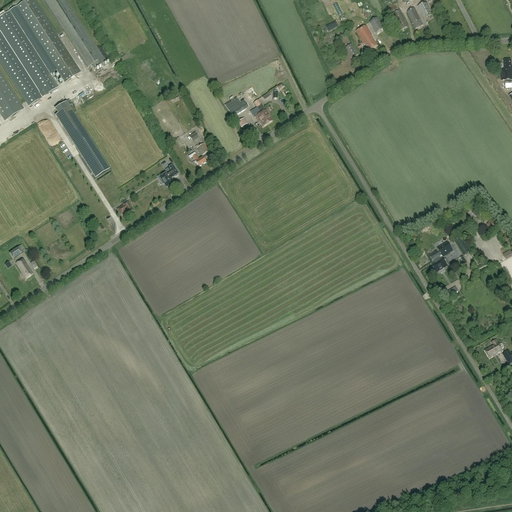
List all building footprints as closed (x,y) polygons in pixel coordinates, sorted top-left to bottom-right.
[(80,73),(33,0),(26,0),(16,7),(57,70),(65,83),(80,73)] [(65,0),(43,0),(87,68),(92,65),(95,69),(105,62),(65,0)] [(427,2),(417,7),(423,19),(433,15),(427,2)] [(57,70),(16,7),(13,9),(53,72),(57,70)] [(423,26),(414,8),(407,12),(413,24),(413,25),(415,30),(423,26)] [(53,72),(13,9),(10,12),(50,75),(53,72)] [(392,14),(398,26),(395,27),(397,32),(408,27),(400,10),(392,14)] [(40,93),(0,31),(0,61),(29,106),(58,87),(50,75),(10,12),(0,17),(0,26),(42,92),(40,93)] [(377,17),(369,22),(376,34),(384,29),(377,17)] [(338,27),(336,22),(326,27),(328,32),(338,27)] [(42,92),(0,26),(0,31),(40,93),(42,92)] [(366,26),(356,32),(364,46),(365,45),(369,52),(378,46),(372,36),(366,26)] [(352,44),(345,48),(351,59),(358,55),(352,44)] [(504,70),(502,70),(502,80),(511,79),(511,67),(511,61),(504,61),(504,70)] [(0,72),(0,113),(5,122),(24,109),(0,72)] [(79,106),(89,100),(85,93),(75,99),(79,106)] [(233,118),(249,108),(244,101),(240,103),(237,98),(224,106),(233,118)] [(110,170),(83,128),(70,107),(73,105),(70,100),(56,109),(59,114),(55,116),(68,137),(95,179),(110,170)] [(259,112),(268,124),(272,121),(269,116),(269,115),(266,110),(265,111),(264,109),(259,112)] [(268,124),(259,112),(255,115),(256,117),(255,117),(259,122),(263,127),(268,124)] [(241,128),(247,124),(244,119),(238,123),(241,128)] [(195,133),(189,137),(193,142),(199,138),(195,133)] [(204,144),(197,149),(202,156),(209,151),(204,144)] [(196,155),(193,157),(195,161),(199,167),(206,162),(203,158),(200,160),(199,159),(198,159),(196,155)] [(171,179),(178,174),(173,166),(168,169),(170,172),(168,174),(167,173),(160,178),(162,181),(160,181),(163,185),(164,184),(167,188),(168,187),(169,187),(172,185),(172,184),(174,183),(171,179)] [(123,206),(122,207),(118,210),(121,215),(126,212),(128,215),(129,216),(132,214),(131,213),(134,211),(128,203),(127,203),(126,201),(122,204),(123,206)] [(471,251),(461,236),(455,240),(464,255),(471,251)] [(9,253),(13,259),(25,251),(21,245),(9,253)] [(433,267),(435,272),(436,271),(437,273),(447,266),(442,259),(440,261),(439,258),(440,257),(442,256),(452,250),(448,245),(439,250),(440,253),(438,254),(436,252),(429,256),(433,262),(434,261),(436,263),(432,266),(433,267)] [(23,259),(16,264),(26,279),(33,275),(23,259)] [(492,343),(493,346),(485,351),(489,359),(503,351),(501,349),(503,348),(504,347),(503,345),(502,344),(501,345),(499,345),(498,343),(496,340),(492,343)] [(503,355),(509,365),(511,363),(511,353),(511,354),(509,351),(503,355)]
